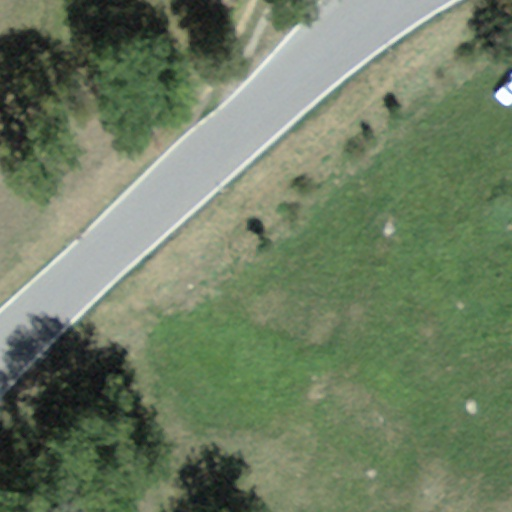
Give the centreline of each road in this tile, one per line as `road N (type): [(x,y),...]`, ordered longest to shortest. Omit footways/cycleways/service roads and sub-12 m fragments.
road 1 (tertiary): [(385,0),(189,171),(0,357)]
road 2 (track): [(189,171),(268,0)]
